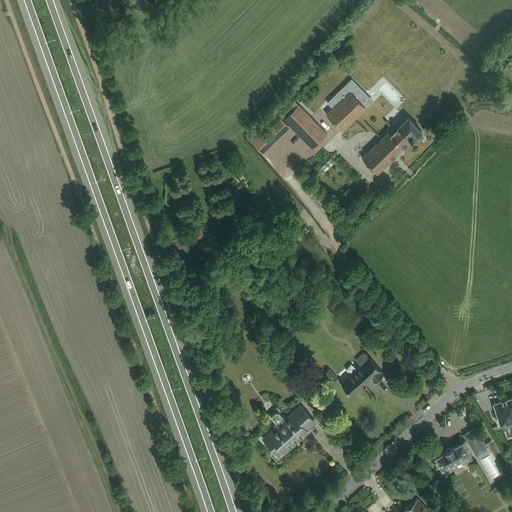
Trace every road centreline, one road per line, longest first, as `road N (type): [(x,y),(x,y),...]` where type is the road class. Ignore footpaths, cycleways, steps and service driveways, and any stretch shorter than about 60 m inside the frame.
road 1 (secondary): [(25,0),(209,511)]
road 2 (secondary): [(229,511),(47,0)]
road 3 (unknown): [(264,139),(346,261),(462,388)]
road 4 (track): [(120,511),(9,233)]
road 5 (unclassified): [(511,367),(454,393),(319,511)]
